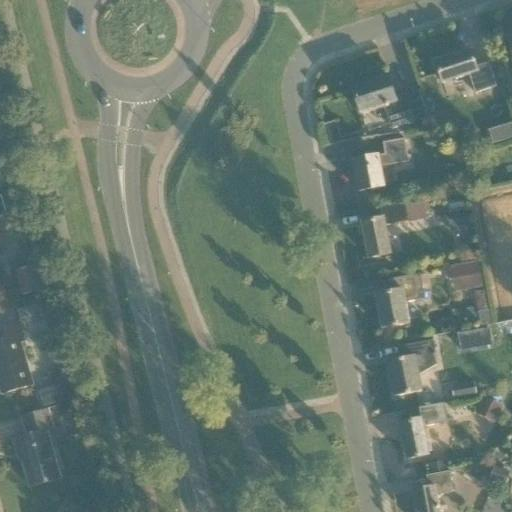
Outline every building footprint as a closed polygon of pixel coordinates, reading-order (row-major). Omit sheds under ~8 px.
[(477,69),(471,52),(437,63),(444,85),(470,77),(476,95),(497,89),(489,65),(477,69)] [(389,78),(353,90),(361,114),(385,106),(392,130),(429,118),(420,91),(395,99),(389,78)] [(410,163),(405,140),(384,144),(386,156),(354,162),(360,193),(385,189),(381,168),(410,163)] [(427,220),(424,202),(406,206),(409,223),(427,220)] [(407,223),(404,205),(381,209),(381,210),(383,209),(384,220),(363,224),(363,227),(361,227),(361,229),(363,228),(369,260),(391,256),(386,227),(407,223)] [(465,211),(447,215),(450,229),(468,225),(465,211)] [(479,262),(450,268),(455,292),(483,287),(479,262)] [(15,272),(22,297),(43,291),(37,266),(15,272)] [(376,296),(383,330),(410,324),(406,303),(426,300),(421,275),(395,279),(396,281),(398,280),(400,292),(376,296)] [(48,314),(43,294),(14,301),(19,321),(48,314)] [(478,312),(481,326),(491,324),(489,311),(478,312)] [(0,382),(4,395),(33,387),(20,342),(26,341),(20,322),(0,328),(0,382)] [(388,363),(395,397),(422,392),(419,377),(439,367),(434,342),(408,346),(410,359),(388,363)] [(477,396),(474,382),(452,386),(454,400),(477,396)] [(66,384),(53,387),(57,403),(71,399),(66,384)] [(24,409),(43,408),(42,393),(46,393),(46,392),(23,393),(24,409)] [(503,406),(483,397),(476,414),(495,423),(503,406)] [(448,423),(445,406),(420,410),(422,421),(400,425),(406,460),(429,456),(424,427),(448,423)] [(54,430),(48,410),(23,418),(28,437),(14,441),(18,454),(21,453),(31,488),(62,479),(48,432),(54,430)] [(444,463),(429,465),(431,474),(446,471),(444,463)] [(413,492),(416,511),(440,511),(438,498),(453,492),(449,473),(427,477),(429,489),(413,492)]
